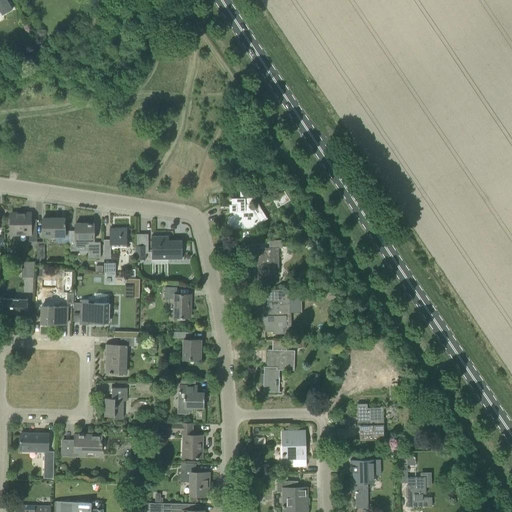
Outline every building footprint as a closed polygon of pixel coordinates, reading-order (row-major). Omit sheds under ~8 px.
[(0,0),(0,11),(2,15),(12,10),(6,0),(0,0)] [(228,222),(228,223),(228,224),(228,225),(229,226),(229,227),(230,227),(231,228),(232,228),(233,228),(234,229),(244,228),(249,228),(254,228),(263,223),(250,201),(246,201),(245,198),(243,198),(241,198),(231,199),(231,204),(229,204),(229,212),(233,212),(233,216),(232,216),(231,216),(231,217),(230,217),(229,218),(228,219),(228,220),(228,221),(228,222)] [(10,234),(30,234),(30,241),(36,241),(36,228),(30,228),(30,214),(10,214),(10,234)] [(42,218),(42,228),(42,236),(64,236),(64,218),(42,218)] [(75,223),(75,233),(75,241),(87,240),(88,258),(100,258),(100,242),(94,242),(93,223),(75,223)] [(110,263),(110,246),(126,246),(126,228),(109,229),(109,240),(103,240),(104,272),(116,274),(115,263),(110,263)] [(182,259),(182,253),(177,253),(177,240),(164,240),(164,236),(151,236),(151,259),(182,259)] [(256,269),(254,269),(254,267),(248,267),(248,282),(271,282),(271,271),(279,270),(278,248),(281,248),(281,240),(268,240),(269,248),(256,248),(256,269)] [(135,259),(145,259),(145,246),(136,246),(135,259)] [(21,277),(33,277),(34,262),(21,262),(21,277)] [(125,278),(125,283),(131,284),(131,298),(139,298),(139,279),(125,278)] [(174,317),(180,317),(190,317),(190,307),(188,307),(188,294),(176,294),(176,287),(165,286),(164,299),(174,299),(174,317)] [(47,288),(47,298),(56,297),(55,287),(47,288)] [(274,301),(262,302),(263,331),(271,331),(278,330),(278,322),(278,311),(280,311),(280,313),(289,313),(289,312),(302,312),(301,289),(288,289),(283,289),(273,290),(274,301)] [(1,316),(3,316),(3,314),(19,315),(19,318),(27,319),(28,299),(2,299),(2,308),(1,308),(0,308),(0,315),(1,316)] [(80,324),(87,324),(87,322),(108,322),(108,303),(88,302),(88,300),(80,299),(80,324)] [(40,323),(66,324),(67,306),(41,306),(40,323)] [(183,340),(182,359),(200,360),(200,340),(190,339),(191,332),(171,331),(170,339),(183,340)] [(105,372),(115,372),(125,372),(126,345),(133,345),(134,338),(120,337),(120,345),(106,344),(105,372)] [(354,348),(349,380),(352,381),(350,388),(360,391),(366,371),(382,369),(381,364),(385,363),(382,345),(354,348)] [(263,391),(276,392),(277,370),(294,370),(294,350),(267,349),(266,367),(264,366),(263,376),(260,376),(260,384),(263,384),(263,391)] [(179,399),(179,412),(192,412),(192,407),(194,407),(204,408),(204,393),(197,392),(197,386),(197,385),(195,385),(195,380),(180,379),(179,384),(179,393),(184,393),(184,399),(179,399)] [(135,393),(155,393),(155,382),(136,382),(135,393)] [(104,416),(112,416),(112,418),(123,418),(123,401),(127,401),(127,388),(112,387),(111,398),(105,398),(104,416)] [(357,418),(359,418),(359,440),(383,439),(383,424),(378,424),(378,407),(367,408),(367,404),(356,404),(357,418)] [(185,432),(185,457),(202,457),(202,435),(191,435),(192,423),(181,423),(181,424),(160,424),(160,431),(185,432)] [(282,431),(283,460),(292,460),(292,467),(306,466),(305,445),(304,445),(304,431),(282,431)] [(20,449),(30,449),(48,450),(48,434),(20,433),(20,449)] [(62,450),(62,455),(78,455),(85,456),(85,451),(101,452),(101,445),(101,435),(74,434),(74,440),(62,440),(62,450)] [(44,478),(53,478),(54,452),(49,452),(49,450),(48,450),(45,450),(44,478)] [(406,454),(398,455),(398,465),(406,465),(406,456),(406,454)] [(351,466),(350,467),(349,468),(349,469),(349,470),(350,470),(350,471),(351,471),(352,471),(352,474),(350,475),(350,493),(355,493),(355,508),(368,508),(367,482),(374,482),(374,475),(380,474),(380,460),(350,460),(350,463),(352,463),(352,466),(351,466)] [(190,496),(201,496),(206,496),(207,472),(195,472),(195,463),(181,463),(180,482),(190,482),(190,496)] [(425,494),(425,487),(431,487),(431,472),(420,472),(420,477),(407,477),(407,465),(406,465),(398,465),(398,483),(407,482),(407,507),(432,506),(431,497),(423,497),(423,494),(425,494)] [(287,481),(282,481),(282,492),(282,511),(286,511),(297,511),(307,511),(306,487),(298,487),(297,481),(287,481)] [(100,511),(101,508),(89,507),(90,503),(61,502),(60,511),(100,511)] [(148,503),(148,511),(201,511),(202,510),(188,510),(188,504),(178,503),(148,503)]
